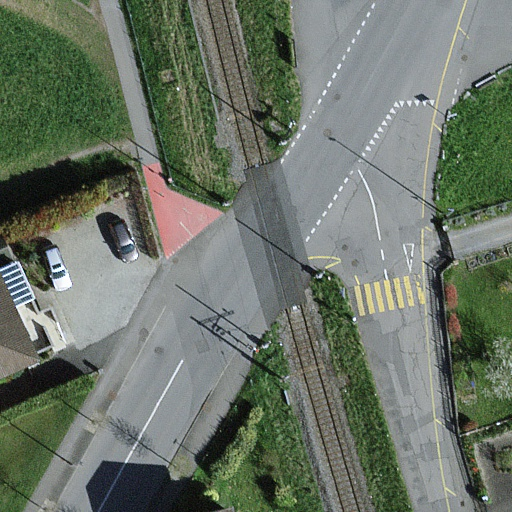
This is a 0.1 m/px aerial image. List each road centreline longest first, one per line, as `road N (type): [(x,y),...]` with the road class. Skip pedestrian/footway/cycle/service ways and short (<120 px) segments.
road 1 (residential): [(93,511),(179,355),(326,157)]
road 2 (unclassified): [(442,511),(368,216),(326,157)]
road 3 (residential): [(326,157),(415,0)]
